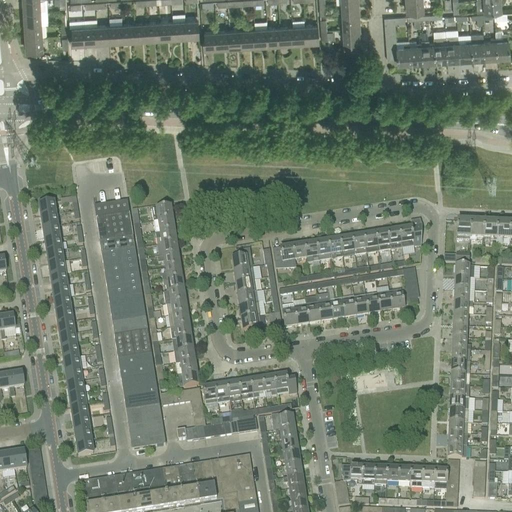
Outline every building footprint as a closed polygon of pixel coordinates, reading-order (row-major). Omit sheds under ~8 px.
[(23,0),(24,10),(33,9),(34,13),(41,12),(40,0),(23,0)] [(54,0),(55,4),(60,4),(60,9),(66,8),(65,0),(54,0)] [(405,0),(406,11),(416,10),(416,12),(423,12),(422,0),(405,0)] [(476,0),(478,12),(484,12),(502,11),(503,11),(503,10),(502,10),(501,0),(476,0)] [(342,6),(342,19),(349,18),(349,21),(359,20),(359,7),(348,8),(348,6),(342,6)] [(24,10),(25,23),(34,22),(34,25),(42,25),(41,12),(34,13),(33,9),(24,10)] [(171,14),(171,22),(184,21),(183,13),(171,14)] [(108,25),(121,25),(120,17),(108,18),(108,25)] [(342,19),(343,31),(350,31),(350,33),(360,33),(359,20),(349,21),(349,18),(342,19)] [(83,27),(95,26),(95,19),(82,20),(83,27)] [(195,20),(184,21),(184,27),(182,28),(183,38),(198,37),(197,28),(199,27),(198,20),(195,20)] [(184,21),(171,22),(172,28),(170,28),(170,39),(183,38),(182,28),(184,27),(184,21)] [(255,37),(253,37),(253,46),(266,46),(265,36),(268,36),(267,28),(267,21),(255,22),(255,29),(255,37)] [(25,23),(25,35),(35,35),(35,38),(42,37),(42,25),(34,25),(34,22),(25,23)] [(159,22),(146,23),(146,30),(144,30),(145,40),(158,39),(157,29),(159,29),(159,22)] [(171,22),(159,22),(159,29),(157,29),(158,39),(170,39),(170,28),(172,28),(171,22)] [(146,23),(133,24),(134,31),(132,31),(132,41),(145,40),(144,30),(146,30),(146,23)] [(133,24),(121,25),(121,31),(119,31),(120,42),(132,41),(132,31),(134,31),(133,24)] [(108,25),(95,26),(96,33),(94,33),(95,43),(107,42),(107,32),(109,32),(108,25)] [(121,25),(108,25),(109,32),(107,32),(107,42),(120,42),(119,31),(121,31),(121,25)] [(318,25),(305,26),(306,34),(303,34),(303,43),(317,42),(317,33),(318,33),(318,25)] [(95,26),(83,27),(83,34),(81,34),(82,44),(95,43),(94,33),(96,33),(95,26)] [(305,26),(293,27),(293,35),(290,35),(291,44),(303,43),(303,34),(306,34),(305,26)] [(83,34),(83,27),(72,28),(72,34),(70,34),(71,45),(82,44),(81,34),(83,34)] [(293,27),(280,28),(280,35),(278,36),(278,45),(291,44),(290,35),(293,35),(293,27)] [(280,28),(267,28),(268,36),(265,36),(266,46),(278,45),(278,36),(280,35),(280,28)] [(255,29),(242,30),(243,38),(240,38),(241,47),(253,46),(253,37),(255,37),(255,29)] [(242,30),(230,31),(230,39),(227,39),(228,48),(241,47),(240,38),(243,38),(242,30)] [(230,31),(217,32),(218,40),(215,40),(215,49),(228,48),(227,39),(230,39),(230,31)] [(350,31),(343,31),(344,42),(350,42),(350,44),(361,43),(360,33),(350,33),(350,31)] [(218,40),(217,32),(204,32),(205,39),(203,39),(203,50),(215,49),(215,40),(218,40)] [(483,39),(483,34),(471,34),(471,40),(472,60),(485,59),(483,39)] [(503,38),(496,38),(497,58),(510,57),(508,34),(503,34),(503,38)] [(35,35),(25,35),(26,49),(36,49),(36,51),(43,50),(42,37),(35,38),(35,35)] [(446,36),(446,37),(448,62),(460,61),(459,41),(458,35),(446,36)] [(446,37),(433,37),(434,43),(435,62),(448,62),(446,37)] [(484,39),(483,39),(485,59),(497,58),(496,38),(490,39),(490,41),(484,42),(484,39)] [(421,40),(421,43),(423,63),(435,62),(434,43),(428,43),(428,40),(421,40)] [(459,41),(460,61),(472,60),(471,40),(465,40),(466,43),(459,44),(459,41)] [(409,41),(409,44),(410,64),(423,63),(421,43),(416,44),(416,41),(409,41)] [(397,54),(397,60),(398,65),(410,64),(409,44),(404,45),(404,47),(397,48),(396,48),(397,48),(397,54)] [(334,49),(322,50),(322,58),(335,57),(334,49)] [(38,206),(40,219),(55,216),(53,204),(38,206)] [(151,213),(153,224),(172,221),(170,209),(156,211),(151,212),(151,213)] [(40,219),(42,230),(57,228),(55,216),(40,219)] [(153,224),(155,236),(174,233),(172,221),(153,224)] [(470,224),(457,223),(456,242),(469,242),(470,224)] [(476,240),(483,240),(483,225),(470,224),(469,242),(476,242),(476,240)] [(490,243),(496,243),(496,225),(483,225),(483,240),(490,241),(490,243)] [(496,225),(496,243),(496,247),(502,247),(502,241),(509,241),(510,226),(496,225)] [(410,229),(398,231),(401,250),(404,250),(413,248),(421,247),(421,233),(421,228),(421,227),(421,228),(410,229)] [(42,230),(44,242),(59,240),(57,228),(42,230)] [(398,231),(387,233),(389,247),(390,252),(401,250),(398,231)] [(161,241),(162,247),(176,244),(174,233),(155,236),(156,242),(161,241)] [(387,233),(375,235),(377,249),(378,254),(390,252),(389,247),(387,233)] [(375,235),(363,237),(366,256),(377,254),(377,249),(375,235)] [(363,237),(351,238),(354,258),(366,256),(363,237)] [(351,238),(339,240),(342,260),(354,258),(351,238)] [(44,242),(46,254),(61,252),(59,240),(44,242)] [(339,240),(327,242),(330,261),(342,260),(339,240)] [(327,242),(315,244),(318,258),(318,263),(330,261),(327,242)] [(156,248),(158,259),(178,256),(176,244),(162,247),(156,248)] [(304,246),(306,260),(307,265),(313,264),(312,259),(318,258),(315,244),(304,246)] [(294,262),(306,260),(304,246),(292,248),(294,262)] [(280,250),(272,251),(274,261),(274,265),(281,264),(283,271),(295,270),(294,262),(292,248),(280,249),(280,250)] [(237,260),(231,261),(233,273),(252,270),(249,251),(236,253),(237,260)] [(262,252),(265,268),(272,267),(269,251),(262,252)] [(46,254),(48,266),(62,264),(61,252),(46,254)] [(443,257),(443,264),(455,265),(468,265),(468,256),(455,255),(455,257),(443,257)] [(164,264),(165,270),(180,268),(178,256),(158,259),(157,260),(157,265),(164,264)] [(62,264),(48,266),(50,278),(64,276),(70,275),(68,263),(62,264)] [(161,277),(162,283),(181,280),(180,268),(165,270),(166,276),(161,277)] [(454,268),(454,280),(468,281),(473,281),(473,269),(454,268)] [(252,270),(233,273),(235,285),(254,282),(261,281),(259,269),(252,270)] [(402,272),(385,275),(386,279),(386,281),(403,278),(402,272)] [(50,278),(51,290),(66,288),(64,276),(50,278)] [(168,288),(169,294),(183,292),(181,280),(162,283),(163,289),(168,288)] [(454,280),(454,292),(468,293),(474,293),(474,281),(473,281),(468,281),(454,280)] [(254,282),(235,285),(237,297),(256,294),(254,282)] [(51,290),(53,302),(68,300),(66,288),(51,290)] [(405,291),(388,294),(391,313),(403,311),(402,303),(407,302),(406,296),(405,291)] [(163,295),(165,307),(166,307),(185,304),(183,292),(169,294),(163,295)] [(454,292),(453,304),(467,305),(472,305),(473,305),(474,293),(468,293),(454,292)] [(256,294),(237,297),(238,309),(257,306),(256,294)] [(388,294),(376,296),(379,315),(391,313),(388,294)] [(407,302),(402,303),(403,310),(418,307),(417,301),(418,301),(417,295),(406,296),(407,302)] [(376,296),(365,297),(368,317),(379,315),(376,296)] [(365,297),(353,299),(356,319),(368,317),(365,297)] [(353,299),(341,301),(344,321),(356,319),(353,299)] [(53,302),(55,314),(70,312),(68,300),(53,302)] [(341,300),(329,302),(330,308),(332,322),(344,321),(342,306),(341,301),(341,300)] [(329,302),(317,304),(317,305),(320,324),(332,322),(330,308),(329,302)] [(166,307),(168,319),(187,316),(185,304),(166,307)] [(453,304),(453,316),(467,317),(467,310),(472,310),(472,305),(467,305),(453,304)] [(317,305),(305,307),(308,326),(320,324),(317,305)] [(238,309),(240,321),(258,318),(260,317),(258,306),(257,306),(238,309)] [(296,328),(293,308),(293,309),(293,307),(281,308),(284,330),(296,328)] [(305,307),(293,308),(296,328),(308,326),(305,307)] [(55,314),(57,326),(72,324),(70,312),(55,314)] [(272,316),(274,328),(281,327),(279,314),(272,316)] [(168,319),(170,330),(189,327),(187,316),(168,319)] [(453,316),(452,328),(466,329),(467,317),(453,316)] [(12,318),(0,319),(0,328),(1,333),(0,332),(0,335),(1,342),(5,342),(5,339),(4,332),(14,331),(12,318)] [(258,318),(240,321),(242,333),(249,332),(250,340),(262,338),(258,318)] [(57,326),(59,338),(74,336),(72,324),(57,326)] [(176,336),(176,341),(191,339),(189,327),(170,330),(170,336),(176,336)] [(452,328),(452,340),(466,341),(466,329),(452,328)] [(4,332),(5,339),(15,337),(15,336),(14,331),(4,332)] [(59,338),(61,350),(76,348),(74,336),(59,338)] [(191,339),(176,341),(178,353),(193,351),(191,339)] [(452,340),(451,352),(470,353),(470,348),(465,348),(466,341),(452,340)] [(61,350),(63,362),(77,360),(76,348),(61,350)] [(175,366),(180,365),(194,363),(193,351),(178,353),(174,354),(175,366)] [(18,352),(3,355),(4,361),(19,359),(18,352)] [(451,352),(451,364),(465,365),(469,365),(470,353),(451,352)] [(63,362),(65,374),(79,372),(77,360),(63,362)] [(180,365),(182,377),(196,375),(194,363),(180,365)] [(450,376),(464,377),(469,377),(469,372),(464,371),(465,365),(451,364),(450,376)] [(65,374),(66,386),(81,383),(79,372),(65,374)] [(278,378),(273,378),(276,393),(288,391),(289,397),(296,396),(294,381),(293,381),(286,382),(285,376),(285,374),(277,376),(278,378)] [(21,375),(7,377),(10,390),(8,390),(10,399),(14,399),(13,389),(23,388),(21,375)] [(182,377),(177,378),(179,390),(198,387),(196,375),(182,377)] [(450,376),(450,388),(464,389),(464,377),(450,376)] [(7,377),(0,377),(0,400),(2,401),(0,391),(8,390),(10,390),(7,377)] [(273,378),(261,380),(264,395),(270,394),(270,398),(276,397),(275,393),(276,393),(273,378)] [(261,380),(250,382),(253,400),(258,399),(258,396),(264,395),(261,380)] [(250,382),(238,384),(240,398),(246,397),(247,401),(253,400),(250,382)] [(66,386),(68,398),(83,395),(81,383),(66,386)] [(238,384),(226,386),(229,404),(241,402),(240,398),(238,384)] [(226,386),(214,388),(217,405),(229,404),(226,386)] [(207,389),(202,390),(204,399),(205,407),(217,405),(214,388),(207,389)] [(450,388),(449,400),(468,401),(468,389),(464,389),(450,388)] [(190,404),(190,405),(201,403),(199,390),(188,392),(190,404)] [(68,398),(70,410),(85,407),(83,395),(68,398)] [(449,400),(449,412),(472,413),(473,413),(474,401),(468,401),(449,400)] [(70,410),(72,422),(87,419),(85,407),(70,410)] [(242,411),(230,413),(231,418),(231,421),(243,419),(243,414),(242,411)] [(449,412),(448,424),(467,425),(472,425),(472,413),(449,412)] [(289,414),(270,417),(273,434),(275,433),(294,430),(292,418),(290,419),(289,414)] [(87,419),(72,422),(74,434),(89,431),(94,430),(92,418),(87,419)] [(106,420),(103,421),(103,426),(106,425),(107,428),(112,428),(110,420),(106,420)] [(255,420),(249,421),(251,433),(257,432),(255,420)] [(249,421),(242,422),(244,434),(251,433),(249,421)] [(197,430),(203,429),(205,428),(204,422),(193,424),(194,430),(197,430)] [(242,422),(236,423),(238,435),(244,434),(242,422)] [(232,424),(230,424),(232,436),(238,435),(236,423),(232,424)] [(230,424),(223,425),(225,437),(232,436),(230,424)] [(448,424),(448,436),(466,437),(467,425),(448,424)] [(220,426),(217,426),(219,438),(225,437),(223,425),(220,426)] [(219,438),(217,426),(211,427),(213,439),(219,438)] [(211,427),(205,428),(203,429),(205,440),(213,439),(211,427)] [(203,429),(197,430),(199,441),(205,440),(203,429)] [(197,430),(194,430),(190,431),(192,442),(199,441),(197,430)] [(280,438),(281,445),(296,442),(294,430),(275,433),(275,438),(280,438)] [(74,434),(76,446),(91,443),(89,431),(74,434)] [(184,432),(186,441),(186,443),(192,442),(190,431),(184,432)] [(177,442),(186,441),(184,432),(176,433),(177,442)] [(448,436),(448,448),(466,449),(466,437),(448,436)] [(277,451),(278,457),(297,454),(296,442),(281,445),(282,450),(277,451)] [(91,443),(76,446),(78,458),(93,455),(91,443)] [(466,449),(448,448),(447,460),(465,461),(466,449)] [(511,450),(504,450),(503,462),(508,462),(511,462),(511,450)] [(23,453),(11,455),(14,472),(26,470),(23,453)] [(284,462),(285,468),(299,466),(297,454),(278,457),(279,462),(284,462)] [(11,455),(0,456),(0,461),(2,474),(14,472),(11,455)] [(27,459),(28,465),(41,463),(40,457),(27,459)] [(222,499),(254,494),(248,458),(193,466),(198,502),(222,499)] [(182,505),(198,502),(193,466),(177,469),(182,505)] [(299,466),(285,468),(286,479),(287,480),(301,478),(299,466)] [(343,484),(334,485),(335,491),(346,489),(345,483),(349,483),(349,482),(356,483),(356,487),(362,487),(362,483),(362,469),(350,469),(340,468),(341,473),(343,484)] [(162,471),(161,471),(167,507),(171,507),(171,510),(183,509),(182,505),(177,469),(162,471)] [(362,487),(362,488),(374,488),(374,487),(374,469),(362,469),(362,483),(362,487)] [(386,488),(386,484),(386,470),(374,469),(374,487),(386,488)] [(271,470),(266,471),(267,480),(272,479),(273,482),(276,482),(275,477),(272,478),(271,470)] [(386,484),(398,484),(398,470),(386,470),(386,484)] [(398,484),(410,485),(410,471),(398,470),(398,484)] [(163,508),(167,508),(161,471),(130,476),(135,511),(162,511),(163,511),(163,508)] [(410,485),(410,489),(422,490),(422,471),(410,471),(410,485)] [(422,471),(422,490),(434,490),(434,472),(422,471)] [(446,481),(446,475),(447,472),(434,472),(434,490),(434,491),(446,492),(446,487),(446,481)] [(30,477),(31,483),(44,481),(43,475),(30,477)] [(135,511),(130,476),(114,479),(119,511),(135,511)] [(288,485),(289,492),(303,490),(301,478),(282,481),(283,486),(288,485)] [(119,511),(114,479),(98,481),(103,511),(119,511)] [(31,483),(32,489),(45,487),(44,481),(31,483)] [(103,511),(98,481),(82,484),(86,511),(103,511)] [(488,485),(487,500),(496,500),(496,486),(493,486),(488,485)] [(12,488),(5,493),(8,497),(15,493),(12,488)] [(289,492),(290,504),(305,502),(303,490),(289,492)] [(256,511),(254,494),(222,499),(223,511),(256,511)] [(19,499),(16,495),(9,499),(12,503),(19,499)] [(12,503),(9,499),(2,503),(4,508),(12,503)] [(34,501),(35,507),(48,505),(47,499),(34,501)] [(290,504),(291,511),(306,511),(305,502),(290,504)]
